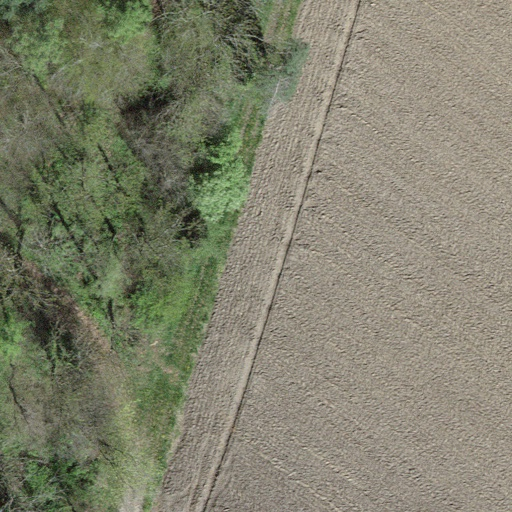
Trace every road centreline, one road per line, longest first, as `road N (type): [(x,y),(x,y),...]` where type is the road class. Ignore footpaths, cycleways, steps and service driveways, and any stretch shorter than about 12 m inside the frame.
road 1 (track): [(155,422),(283,0)]
road 2 (track): [(129,511),(155,422),(0,299)]
